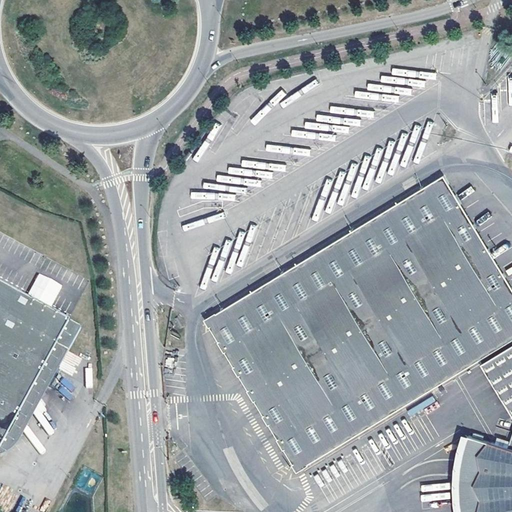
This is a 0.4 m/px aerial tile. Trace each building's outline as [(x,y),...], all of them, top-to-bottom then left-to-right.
[(216,311),(205,318),(297,470),(479,359),(511,339),(511,287),(444,175),(217,313),(216,311)] [(470,186),(458,195),(462,200),(474,191),(470,186)] [(481,227),(492,216),(487,211),(476,222),(481,227)] [(0,449),(44,367),(57,374),(83,326),(0,280),(0,449)] [(511,511),(511,339),(479,359),(481,362),(511,413),(511,433),(508,445),(494,441),(471,434),(464,453),(460,469),(458,490),(460,511),(511,511)] [(13,452),(57,374),(44,367),(0,449),(0,458),(3,458),(9,455),(13,452)] [(432,398),(407,410),(410,415),(434,402),(432,398)]
